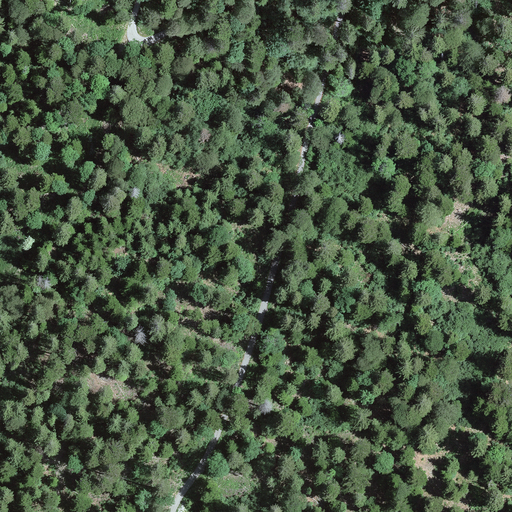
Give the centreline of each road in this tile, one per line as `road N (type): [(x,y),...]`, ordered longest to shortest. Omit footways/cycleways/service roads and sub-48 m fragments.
road 1 (track): [(168,511),(191,483),(244,374),(345,0)]
road 2 (track): [(121,49),(80,156),(0,292)]
road 3 (track): [(137,44),(107,59),(52,109),(0,136)]
road 4 (track): [(222,0),(169,36),(137,44),(132,29),(142,0)]
